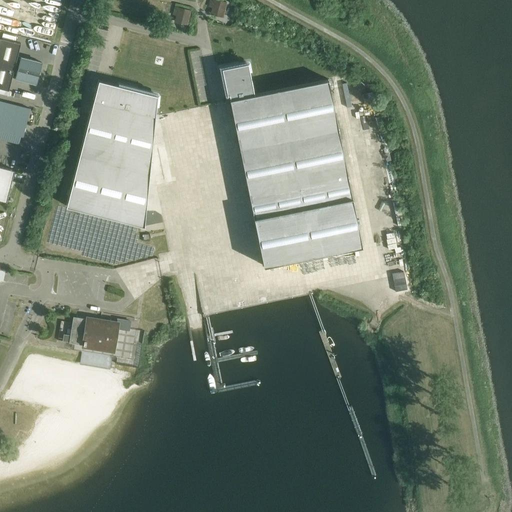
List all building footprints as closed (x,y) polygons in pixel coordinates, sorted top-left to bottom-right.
[(212,7),(211,14),(224,17),(228,1),(222,0),(210,0),(209,6),(212,7)] [(177,15),(175,22),(188,25),(192,10),(175,5),(173,14),(177,15)] [(21,43),(0,37),(0,87),(9,90),(13,76),(16,77),(15,78),(37,83),(39,74),(38,74),(39,71),(40,71),(42,62),(21,56),(20,58),(18,57),(21,43)] [(250,60),(219,66),(226,97),(229,96),(264,265),(363,245),(329,79),(255,94),(250,71),(252,70),(250,60)] [(99,92),(63,218),(139,238),(156,108),(99,92)] [(30,108),(0,100),(0,138),(14,142),(16,133),(23,135),(30,108)] [(15,169),(0,165),(0,198),(7,200),(15,169)] [(117,323),(74,316),(69,342),(113,349),(116,328),(117,323)] [(117,323),(116,328),(129,330),(131,320),(118,318),(117,323)] [(25,444),(29,434),(20,430),(16,440),(25,444)]
